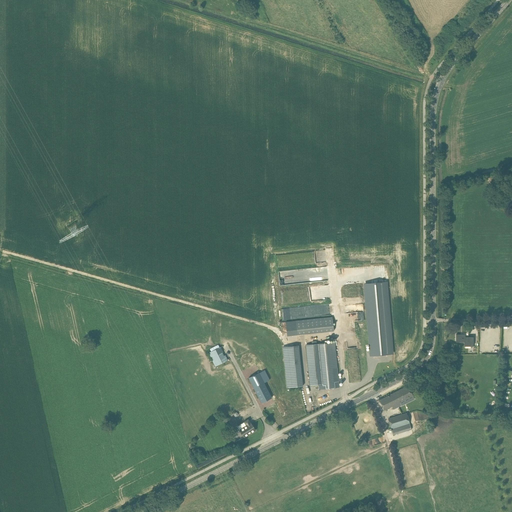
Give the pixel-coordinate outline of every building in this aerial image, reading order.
[(278,282),(305,282),(305,274),(278,273),(278,282)] [(384,280),(363,282),(371,354),(391,352),(384,280)] [(348,286),(348,295),(363,295),(363,286),(348,286)] [(332,317),(296,321),(297,335),(334,331),(332,317)] [(465,334),(456,334),(456,342),(464,342),(464,346),(473,346),(473,337),(465,337),(465,334)] [(318,389),(339,387),(335,342),(306,345),(310,385),(317,385),(318,389)] [(219,344),(209,349),(211,351),(208,352),(215,366),(228,360),(225,354),(224,355),(219,344)] [(300,361),(285,363),(287,388),(302,386),(300,361)] [(259,372),(248,378),(259,399),(270,393),(259,372)] [(414,399),(413,396),(413,395),(408,385),(393,393),(400,406),(414,399)] [(394,410),(400,406),(393,393),(379,400),(384,410),(392,406),(394,410)] [(407,413),(388,418),(391,429),(410,424),(407,413)] [(255,430),(252,426),(248,419),(244,422),(238,426),(244,437),(249,434),(249,433),(250,432),(251,433),(255,430)]
